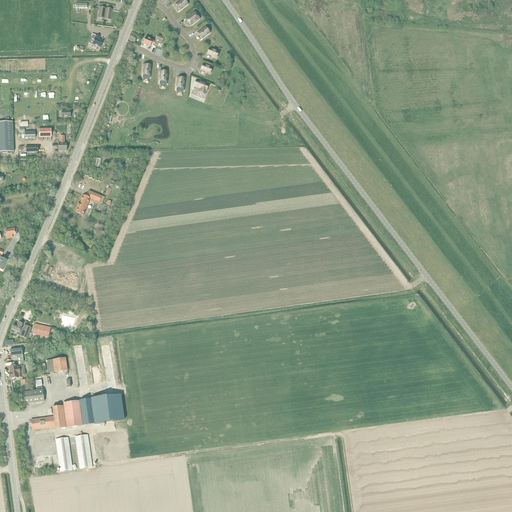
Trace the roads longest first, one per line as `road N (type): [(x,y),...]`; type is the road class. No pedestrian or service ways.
road 1 (unclassified): [(511,387),(224,0)]
road 2 (unclassified): [(0,335),(137,0)]
road 3 (unclassified): [(17,511),(0,388)]
